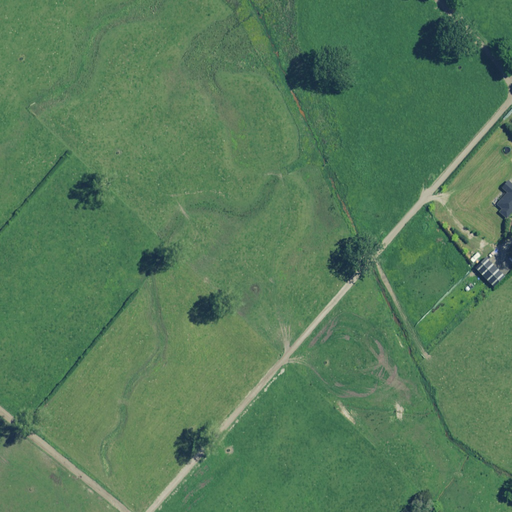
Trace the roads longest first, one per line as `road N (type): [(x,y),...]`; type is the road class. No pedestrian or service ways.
road 1 (track): [(511,104),(147,511)]
road 2 (track): [(135,511),(0,399)]
